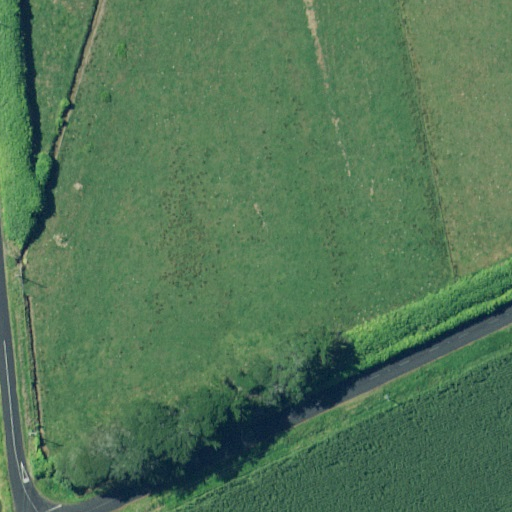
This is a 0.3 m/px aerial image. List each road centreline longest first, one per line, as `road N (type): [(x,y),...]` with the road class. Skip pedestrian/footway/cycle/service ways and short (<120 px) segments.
road 1 (tertiary): [(511,314),(90,511)]
road 2 (unclassified): [(0,307),(15,455),(37,511)]
